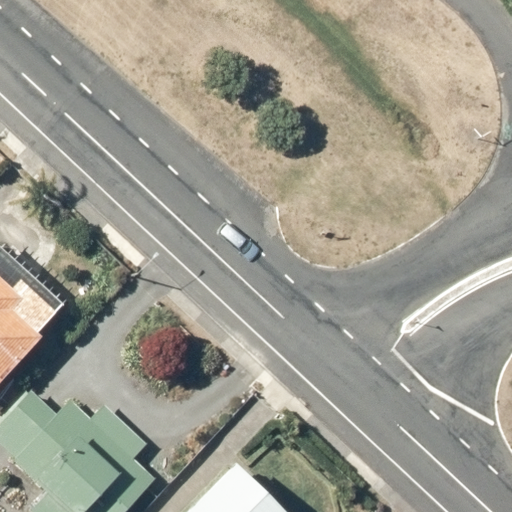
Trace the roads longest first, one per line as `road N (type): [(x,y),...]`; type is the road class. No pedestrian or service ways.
road 1 (secondary): [(0,60),(353,390)]
road 2 (residential): [(353,390),(430,313),(511,267)]
road 3 (secondary): [(353,390),(487,511)]
